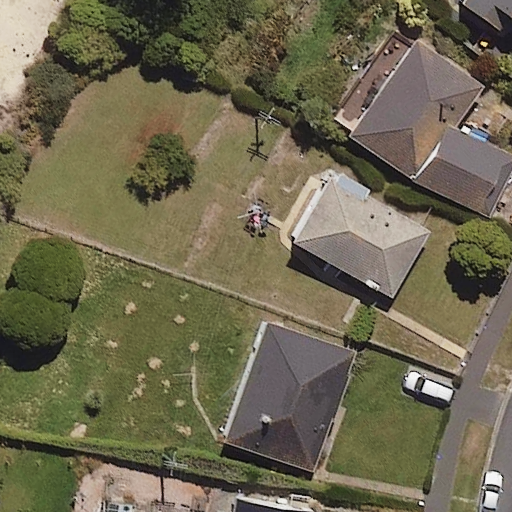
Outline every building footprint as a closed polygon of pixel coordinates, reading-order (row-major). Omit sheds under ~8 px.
[(511,0),(452,0),(451,2),(508,39),(511,32),(511,0)] [(477,78),(403,32),(341,132),(465,208),(501,151),(452,120),(477,78)] [(424,226),(321,166),(283,231),(386,291),(424,226)] [(349,350),(257,318),(216,435),(309,467),(349,350)] [(309,511),(310,508),(228,495),(224,511),(309,511)]
